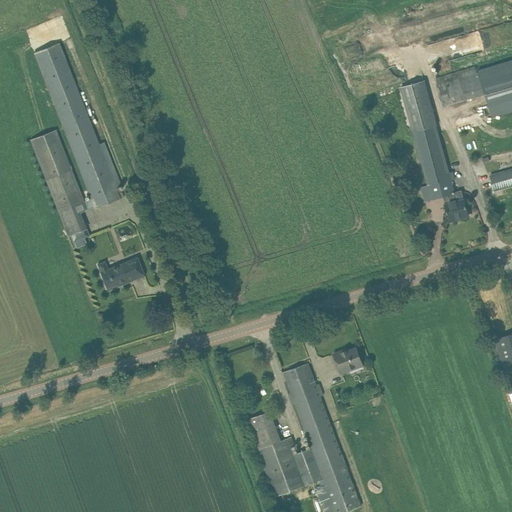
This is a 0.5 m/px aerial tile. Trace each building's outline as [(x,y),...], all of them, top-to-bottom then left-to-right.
[(60,43),(34,54),(62,126),(91,199),(94,207),(95,210),(121,199),(116,187),(99,143),(60,43)] [(438,85),(437,85),(443,106),(455,103),(462,125),(511,110),(511,60),(478,71),(476,66),(436,79),(438,85)] [(456,219),(456,218),(467,215),(468,216),(469,216),(465,206),(464,199),(461,190),(454,192),(451,180),(455,179),(453,171),(449,172),(424,80),(402,86),(432,199),(443,197),(445,205),(449,221),(456,219)] [(56,129),(30,139),(45,180),(61,220),(68,236),(71,235),(86,229),(80,212),(77,205),(85,202),(84,201),(72,169),(56,129)] [(511,168),(490,175),(494,191),(511,186),(511,168)] [(91,199),(84,201),(85,202),(77,205),(80,212),(94,207),(91,199)] [(105,260),(96,264),(106,289),(121,283),(121,285),(144,276),(137,257),(108,269),(105,260)] [(511,349),(511,333),(494,339),(499,354),(511,349)] [(342,353),(342,352),(334,354),(341,374),(355,369),(354,366),(362,363),(360,358),(362,357),(361,351),(358,352),(356,348),(342,353)] [(359,504),(360,504),(358,498),(357,498),(308,363),(283,372),(287,382),(285,382),(289,393),(291,393),(311,447),(293,453),(294,454),(305,486),(318,482),(320,487),(317,488),(320,495),(327,492),(334,511),(343,511),(360,506),(359,504)] [(270,411),(247,419),(274,497),(305,486),(294,454),(290,445),(294,444),(291,436),(280,440),(270,411)]
